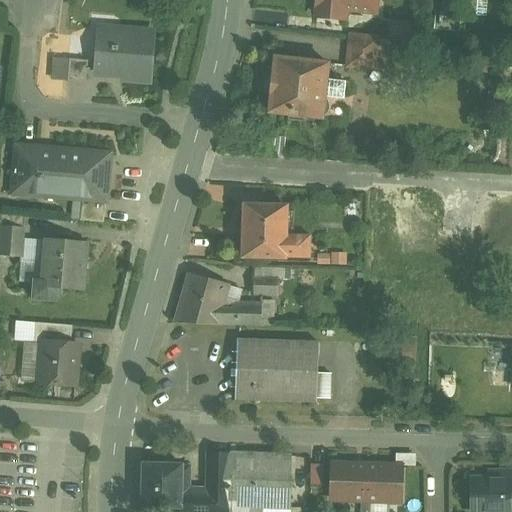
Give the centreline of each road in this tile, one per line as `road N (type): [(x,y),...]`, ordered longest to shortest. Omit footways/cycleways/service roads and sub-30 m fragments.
road 1 (residential): [(187,167),(511,184)]
road 2 (residential): [(438,441),(116,426)]
road 3 (residential): [(199,125),(22,108),(35,4)]
road 4 (secondary): [(116,426),(187,167)]
road 5 (secondary): [(199,125),(227,0)]
